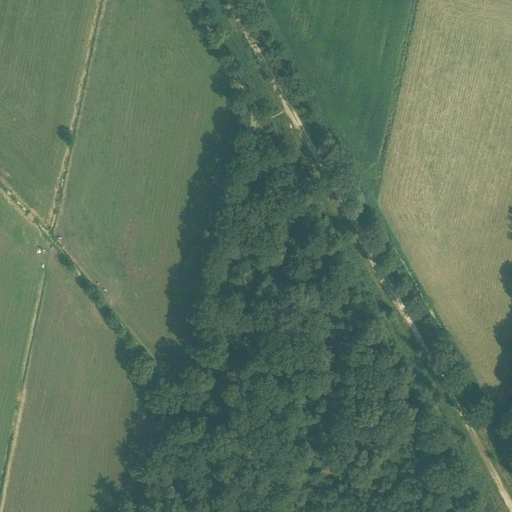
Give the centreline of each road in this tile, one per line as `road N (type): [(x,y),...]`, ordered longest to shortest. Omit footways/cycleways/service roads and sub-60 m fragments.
road 1 (track): [(511,510),(284,110)]
road 2 (track): [(169,511),(251,123)]
road 3 (track): [(251,123),(248,96),(192,0)]
road 4 (track): [(284,110),(222,0)]
